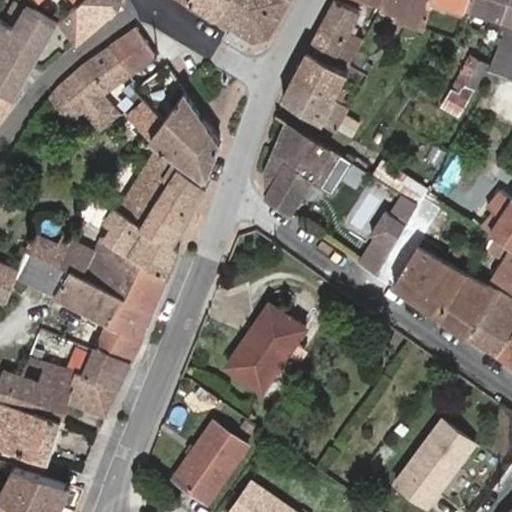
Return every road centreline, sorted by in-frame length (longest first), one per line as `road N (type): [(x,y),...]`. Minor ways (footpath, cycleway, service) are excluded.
road 1 (residential): [(230,197),(511,389)]
road 2 (tertiary): [(111,511),(230,197)]
road 3 (residential): [(0,141),(52,74),(141,0)]
road 4 (residential): [(160,0),(267,89)]
